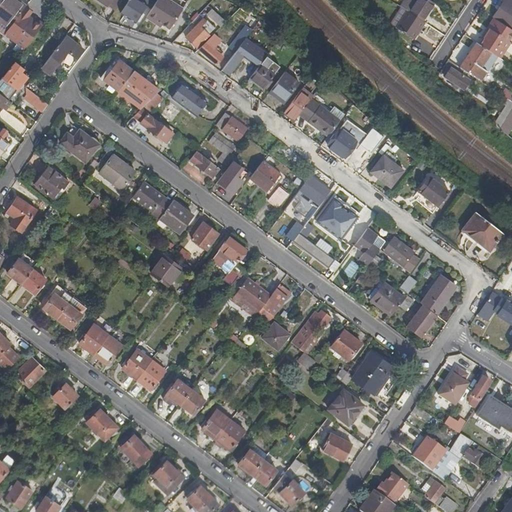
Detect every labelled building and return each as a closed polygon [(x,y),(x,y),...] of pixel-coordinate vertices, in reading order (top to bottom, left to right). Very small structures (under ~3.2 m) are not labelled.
[(0,0),(0,20),(9,27),(24,7),(14,0),(0,0)] [(97,0),(115,12),(122,0),(97,0)] [(149,6),(138,0),(129,0),(121,14),(137,24),(149,6)] [(182,9),(167,0),(157,0),(146,18),(155,23),(156,21),(161,24),(170,30),(182,9)] [(419,0),(411,13),(423,22),(436,4),(430,0),(419,0)] [(511,0),(505,0),(494,18),(511,30),(511,0)] [(423,22),(425,24),(438,5),(436,4),(423,22)] [(15,21),(5,34),(24,49),(41,27),(28,17),(30,15),(31,13),(25,8),(15,21)] [(226,21),(212,9),(207,15),(220,27),(226,21)] [(414,41),(425,24),(423,22),(411,13),(409,13),(398,30),(414,41)] [(41,27),(43,25),(30,15),(28,17),(41,27)] [(479,44),(497,56),(500,58),(510,43),(508,42),(511,36),(511,30),(494,18),(488,26),(489,29),(484,37),(479,44)] [(197,48),(209,36),(201,27),(206,22),(203,19),(186,37),(197,48)] [(245,39),(252,31),(246,26),(227,51),(233,56),(245,39)] [(24,49),(5,34),(0,40),(19,55),(24,49)] [(83,50),(66,37),(42,68),(50,75),(67,52),(76,59),(83,50)] [(267,54),(245,39),(233,56),(223,70),(230,76),(244,56),(259,66),(264,58),(267,54)] [(283,43),(278,39),(273,46),(278,50),(283,43)] [(211,43),(210,42),(201,51),(216,65),(224,58),(221,56),(209,46),(211,43)] [(223,54),(211,43),(209,46),(221,56),(223,54)] [(477,43),(460,68),(480,81),(497,56),(479,44),(477,43)] [(278,69),(264,58),(259,66),(250,78),(264,89),(278,69)] [(119,90),(133,72),(118,61),(112,69),(110,67),(101,79),(118,92),(119,90)] [(17,88),(27,75),(21,70),(22,70),(14,64),(3,78),(17,88)] [(452,68),(445,77),(464,90),(470,80),(452,68)] [(156,93),(158,91),(133,72),(119,90),(131,99),(141,107),(156,93)] [(297,85),(283,75),(268,95),(276,101),(278,98),(284,102),(297,85)] [(250,78),(248,80),(262,91),(264,89),(250,78)] [(207,103),(182,85),(171,99),(197,117),(207,103)] [(43,108),(46,103),(26,88),(26,95),(43,108)] [(129,102),(131,99),(119,90),(118,92),(117,92),(129,102)] [(162,99),(156,93),(143,106),(149,112),(150,112),(162,99)] [(7,108),(11,103),(0,94),(0,111),(2,109),(4,106),(7,108)] [(300,104),(294,100),(284,113),(294,121),(297,117),(306,105),(302,102),(300,104)] [(309,101),(306,105),(297,117),(307,125),(319,109),(309,101)] [(511,102),(510,101),(495,125),(499,128),(502,124),(511,109),(511,102)] [(149,112),(143,106),(133,117),(141,123),(141,124),(166,143),(172,134),(147,115),(149,112)] [(319,108),(319,109),(307,125),(326,139),(338,123),(319,108)] [(511,109),(502,124),(509,127),(511,122),(511,109)] [(245,128),(225,113),(215,125),(235,141),(245,128)] [(349,141),(356,131),(345,123),(326,148),(343,162),(349,153),(355,146),(349,141)] [(98,145),(73,126),(60,143),(85,161),(98,145)] [(0,155),(9,144),(2,139),(6,133),(6,131),(3,129),(1,129),(0,131),(0,155)] [(365,138),(356,131),(349,141),(355,146),(349,153),(352,156),(357,149),(365,138)] [(370,131),(365,138),(357,149),(367,156),(379,139),(370,131)] [(223,151),(225,148),(215,139),(212,143),(223,151)] [(195,152),(189,160),(212,178),(218,169),(195,152)] [(135,173),(112,156),(99,173),(121,190),(135,173)] [(383,156),(371,172),(390,187),(403,171),(383,156)] [(232,163),(227,170),(236,178),(242,170),(232,163)] [(261,163),(245,184),(250,187),(253,183),(267,194),(280,179),(261,163)] [(68,182),(48,167),(34,185),(52,198),(61,187),(63,189),(68,182)] [(236,178),(227,170),(218,182),(232,193),(241,182),(236,178)] [(330,191),(310,176),(305,182),(298,192),(318,207),(319,205),(330,191)] [(447,194),(426,177),(415,191),(434,206),(432,209),(434,211),(446,196),(447,194)] [(157,190),(145,181),(134,196),(150,208),(161,216),(172,201),(162,194),(161,196),(156,192),(157,190)] [(286,196),(277,189),(266,203),(274,210),(286,196)] [(348,202),(331,189),(330,191),(319,205),(335,218),(335,222),(339,225),(342,224),(354,209),(347,204),(348,202)] [(415,191),(412,194),(432,209),(434,206),(415,191)] [(314,212),(318,207),(298,192),(294,197),(311,209),(314,212)] [(35,210),(16,197),(6,212),(14,217),(9,224),(21,232),(35,210)] [(95,197),(90,203),(96,208),(101,201),(95,197)] [(192,216),(172,201),(161,216),(158,219),(179,234),(192,216)] [(161,216),(150,208),(145,214),(156,222),(158,219),(161,216)] [(46,213),(50,217),(54,212),(50,209),(46,213)] [(284,239),(290,243),(314,212),(311,209),(304,220),(300,218),(284,239)] [(129,220),(147,234),(152,227),(145,222),(147,219),(144,217),(142,220),(140,218),(142,215),(137,210),(129,220)] [(462,233),(488,252),(501,235),(475,215),(462,233)] [(219,234),(203,223),(191,238),(207,250),(219,234)] [(486,255),(488,252),(462,233),(460,235),(486,255)] [(335,255),(308,234),(299,246),(326,266),(335,255)] [(403,266),(413,252),(394,238),(384,251),(403,266)] [(244,251),(228,239),(218,251),(220,252),(214,260),(215,261),(229,271),(234,264),(236,265),(239,261),(238,260),(239,259),(239,258),(244,251)] [(358,260),(367,266),(369,264),(373,258),(371,257),(375,251),(363,241),(358,247),(364,252),(358,260)] [(181,249),(176,256),(184,262),(185,262),(193,268),(198,262),(181,249)] [(18,259),(32,269),(36,263),(23,253),(18,259)] [(180,268),(163,255),(149,273),(167,286),(180,268)] [(381,261),(375,256),(373,258),(369,264),(375,269),(381,261)] [(119,258),(115,264),(125,271),(129,265),(119,258)] [(7,273),(20,284),(32,269),(18,259),(7,273)] [(229,271),(215,261),(210,267),(224,277),(229,271)] [(32,269),(20,284),(34,294),(45,280),(32,269)] [(398,287),(407,276),(401,271),(392,282),(398,287)] [(262,306),(273,293),(249,275),(238,288),(262,306)] [(415,282),(407,276),(398,287),(406,293),(415,282)] [(421,304),(423,305),(436,315),(456,287),(441,276),(421,304)] [(364,294),(367,297),(379,281),(376,278),(364,294)] [(367,297),(391,315),(404,299),(379,280),(379,281),(367,297)] [(290,292),(280,284),(273,293),(262,306),(262,307),(272,315),(290,292)] [(42,308),(57,319),(68,305),(72,299),(73,298),(57,286),(49,296),(51,297),(42,308)] [(503,298),(493,293),(479,315),(488,321),(503,298)] [(86,309),(72,299),(68,305),(81,315),(86,309)] [(68,305),(57,319),(69,329),(81,315),(68,305)] [(420,338),(437,316),(436,315),(423,305),(406,328),(420,338)] [(318,315),(315,312),(291,343),(302,351),(312,337),(314,339),(330,317),(322,311),(318,315)] [(277,350),(289,335),(274,322),(261,338),(277,350)] [(79,344),(93,355),(107,335),(93,325),(79,344)] [(361,343),(343,330),(330,346),(348,360),(361,343)] [(8,369),(18,358),(8,347),(10,345),(0,335),(0,363),(4,367),(5,366),(8,369)] [(107,335),(93,355),(107,365),(121,346),(107,335)] [(395,366),(373,349),(353,376),(374,392),(389,373),(390,374),(395,366)] [(122,369),(136,380),(151,361),(137,350),(122,369)] [(318,354),(314,361),(317,363),(322,357),(318,354)] [(309,370),(314,363),(303,355),(298,362),(309,370)] [(474,364),(463,356),(459,363),(459,362),(445,382),(464,393),(476,374),(470,370),(474,364)] [(28,388),(44,371),(31,358),(15,374),(28,388)] [(151,361),(136,380),(150,390),(164,371),(151,361)] [(341,381),(347,373),(342,370),(336,378),(341,381)] [(352,377),(347,373),(341,381),(346,385),(352,377)] [(475,409),(479,402),(478,401),(482,396),(490,383),(482,378),(470,396),(469,401),(471,403),(470,405),(475,409)] [(173,399),(180,405),(191,390),(177,380),(166,394),(166,395),(163,399),(169,404),(173,399)] [(64,409),(77,396),(65,384),(52,397),(64,409)] [(191,390),(180,405),(193,415),(204,400),(191,390)] [(363,406),(343,391),(328,410),(348,425),(363,406)] [(511,433),(511,432),(511,408),(491,395),(478,415),(500,429),(502,426),(511,433)] [(425,413),(416,406),(412,412),(422,418),(425,413)] [(104,441),(117,428),(99,410),(86,423),(104,441)] [(213,439),(216,440),(230,421),(216,410),(202,430),(208,435),(207,437),(212,440),(213,439)] [(443,424),(459,434),(465,423),(456,417),(454,420),(449,416),(443,424)] [(230,421),(216,440),(216,441),(215,443),(221,448),(222,445),(229,451),(244,432),(230,421)] [(351,445),(330,435),(322,451),(343,461),(351,445)] [(137,467),(151,454),(133,436),(119,448),(125,454),(120,458),(127,465),(132,461),(137,467)] [(430,471),(445,451),(428,438),(413,458),(430,471)] [(496,458),(503,462),(510,451),(503,446),(496,458)] [(251,475),(262,461),(249,450),(238,464),(251,475)] [(479,468),(486,457),(477,451),(475,455),(467,450),(463,458),(479,468)] [(439,478),(454,457),(445,451),(430,471),(439,478)] [(289,468),(295,472),(301,464),(295,460),(289,468)] [(167,495),(183,478),(166,461),(153,474),(157,479),(154,482),(167,495)] [(276,471),(262,461),(251,475),(265,485),(276,471)] [(0,479),(9,469),(0,462),(0,479)] [(409,486),(392,474),(384,486),(380,484),(375,492),(394,506),(409,486)] [(283,475),(273,488),(279,493),(290,506),(303,493),(292,481),(291,481),(283,475)] [(434,481),(422,496),(424,497),(437,483),(434,481)] [(21,508),(32,492),(17,482),(6,498),(21,508)] [(424,497),(444,511),(454,511),(457,507),(446,499),(442,504),(437,500),(445,490),(437,483),(424,497)] [(195,508),(199,511),(211,511),(218,505),(199,486),(187,499),(195,508)] [(112,498),(122,505),(128,496),(123,491),(119,489),(112,498)] [(375,492),(374,491),(359,511),(390,511),(394,506),(375,492)] [(36,511),(55,511),(60,506),(46,496),(35,511),(36,511)]
